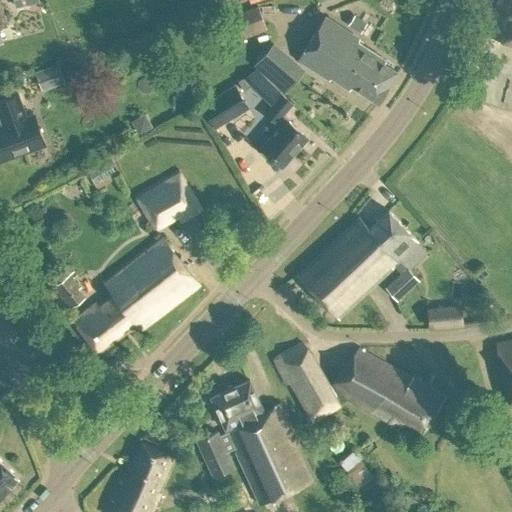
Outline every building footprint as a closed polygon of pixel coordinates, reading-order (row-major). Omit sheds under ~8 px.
[(511,0),(495,0),(486,34),(511,41),(511,0)] [(236,12),(245,37),(266,30),(257,5),(236,12)] [(366,23),(354,15),(348,24),(360,32),(366,23)] [(359,38),(325,16),(297,59),(329,80),(331,77),(349,89),(351,85),(377,103),(387,87),(386,86),(396,71),(383,63),(386,59),(357,41),(359,38)] [(131,40),(136,54),(159,46),(154,32),(131,40)] [(34,71),(41,90),(64,82),(57,63),(34,71)] [(246,105),(235,86),(203,105),(214,124),(246,105)] [(26,116),(18,93),(0,99),(0,118),(2,125),(0,125),(0,160),(45,145),(33,113),(26,116)] [(291,103),(281,95),(265,114),(279,126),(260,148),(282,166),(307,137),(281,115),(291,103)] [(114,172),(108,161),(87,172),(93,183),(114,172)] [(202,207),(178,168),(135,195),(153,228),(177,214),(180,220),(202,207)] [(369,227),(359,216),(297,274),(338,318),(395,266),(400,272),(385,286),(397,299),(419,280),(398,257),(417,240),(388,210),(369,227)] [(199,283),(161,235),(103,281),(114,295),(100,306),(97,303),(73,320),(95,349),(133,321),(139,329),(199,283)] [(75,275),(72,271),(53,286),(70,307),(83,298),(77,289),(79,287),(72,278),(75,275)] [(462,324),(461,306),(427,308),(428,326),(462,324)] [(511,340),(496,343),(510,413),(511,413),(511,340)] [(340,406),(302,342),(274,358),(286,383),(290,381),(313,422),(340,406)] [(411,377),(358,347),(330,386),(390,427),(389,429),(395,433),(402,422),(422,431),(444,396),(412,376),(411,377)] [(314,478),(279,402),(263,410),(249,379),(210,396),(226,431),(212,438),(210,433),(196,439),(213,476),(234,467),(226,450),(233,447),(259,503),(314,478)] [(172,455),(140,441),(126,473),(121,470),(103,511),(102,511),(150,511),(160,492),(156,491),(172,455)] [(356,448),(341,461),(349,471),(364,458),(356,448)] [(0,495),(18,476),(0,459),(0,495)]
